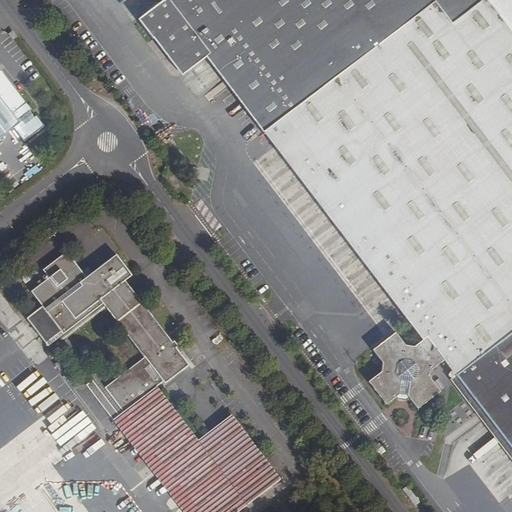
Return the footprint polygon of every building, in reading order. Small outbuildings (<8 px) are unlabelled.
[(234,86),(357,0),(163,0),(138,20),(153,39),(158,35),(171,56),(168,58),(172,63),(174,61),(182,74),(209,53),(234,86)] [(511,0),(357,0),(234,86),(427,337),(422,340),(415,346),(406,346),(396,333),(373,350),(382,363),(382,372),(369,382),(386,404),(399,394),(408,395),(418,408),(441,391),(431,379),(432,370),(444,360),(456,375),(511,448),(511,0)] [(16,35),(11,38),(16,44),(20,41),(16,35)] [(32,115),(35,113),(0,68),(0,144),(17,132),(27,145),(47,130),(39,119),(37,121),(32,115)] [(51,227),(44,232),(49,239),(56,233),(51,227)] [(43,306),(27,319),(48,346),(103,304),(107,308),(145,357),(105,388),(123,412),(151,448),(147,451),(169,480),(173,477),(199,511),(197,511),(238,511),(280,480),(231,415),(197,441),(156,387),(163,381),(165,383),(189,365),(176,348),(178,347),(174,341),(172,342),(125,281),(132,276),(116,255),(86,278),(67,252),(43,270),(49,278),(31,291),(43,306)] [(103,304),(64,334),(67,339),(107,308),(103,304)] [(67,339),(63,342),(92,381),(115,411),(119,415),(123,412),(105,388),(67,339)] [(88,384),(111,414),(115,411),(92,381),(88,384)] [(407,486),(402,489),(415,506),(420,502),(407,486)]
